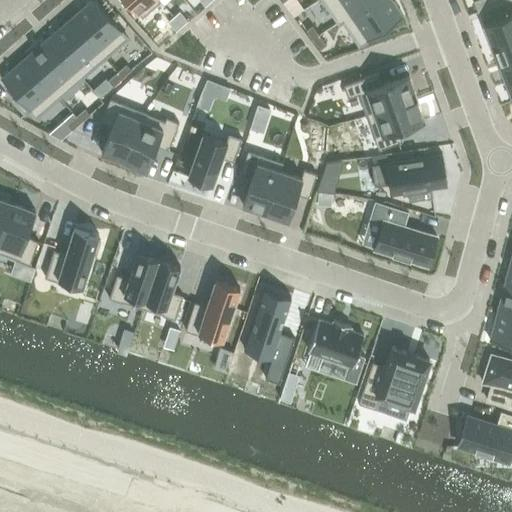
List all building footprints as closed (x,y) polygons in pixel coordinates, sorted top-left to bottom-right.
[(96,0),(90,0),(70,17),(105,57),(128,37),(96,0)] [(158,0),(127,0),(142,17),(160,1),(158,0)] [(323,0),(338,22),(371,0),(323,0)] [(392,0),(371,0),(338,22),(339,23),(343,20),(360,45),(403,16),(392,0)] [(511,11),(483,23),(492,44),(511,36),(511,11)] [(180,12),(174,17),(182,25),(187,20),(180,12)] [(70,17),(47,37),(82,77),(105,57),(70,17)] [(174,17),(168,22),(176,30),(182,25),(174,17)] [(312,25),(306,30),(313,39),(319,35),(312,25)] [(319,35),(313,39),(320,49),(327,44),(319,35)] [(511,36),(492,44),(499,63),(511,57),(511,36)] [(47,37),(25,57),(59,97),(82,77),(47,37)] [(25,57),(1,77),(17,95),(12,99),(25,113),(29,110),(36,117),(59,97),(25,57)] [(511,57),(499,63),(506,82),(511,79),(511,57)] [(126,64),(117,72),(122,78),(131,70),(126,64)] [(117,72),(108,80),(113,86),(122,78),(117,72)] [(378,72),(343,84),(348,97),(359,93),(367,115),(417,97),(409,74),(382,84),(378,72)] [(417,97),(367,115),(379,149),(402,140),(398,129),(425,119),(417,97)] [(110,98),(101,121),(112,126),(102,152),(124,161),(144,112),(110,98)] [(85,108),(76,116),(81,122),(90,114),(85,108)] [(144,112),(124,161),(146,171),(157,144),(168,149),(179,122),(167,117),(165,121),(144,112)] [(76,116),(67,124),(72,130),(81,122),(76,116)] [(203,132),(188,175),(212,183),(222,157),(233,161),(242,137),(229,133),(226,140),(203,132)] [(248,150),(240,174),(251,178),(243,204),(265,212),(282,161),(248,150)] [(441,151),(370,162),(373,183),(388,181),(389,181),(391,191),(406,189),(408,198),(432,195),(431,185),(441,184),(439,173),(445,172),(441,151)] [(282,161),(265,212),(288,220),(297,193),(309,197),(317,173),(304,169),(301,176),(281,169),(283,162),(282,161)] [(320,191),(318,203),(330,204),(332,193),(320,191)] [(0,240),(13,203),(0,198),(0,240)] [(375,200),(370,215),(384,219),(375,246),(375,248),(427,264),(437,234),(404,224),(409,210),(375,200)] [(13,203),(0,240),(0,254),(30,265),(38,241),(26,237),(36,210),(13,203)] [(54,249),(45,277),(59,281),(59,279),(83,286),(93,254),(96,255),(101,240),(97,239),(99,234),(74,226),(66,253),(54,249)] [(117,273),(109,297),(142,309),(159,258),(138,251),(129,277),(117,273)] [(159,258),(142,309),(175,320),(183,296),(171,292),(180,266),(159,258)] [(195,302),(185,330),(198,334),(199,332),(223,340),(240,287),(215,279),(206,306),(195,302)] [(511,281),(505,280),(497,309),(511,312),(511,281)] [(264,288),(249,334),(275,344),(270,359),(285,364),(295,336),(280,331),(292,297),(264,288)] [(511,312),(497,309),(489,339),(511,344),(511,312)] [(318,319),(308,349),(348,363),(343,378),(356,382),(365,356),(357,353),(364,334),(350,329),(351,325),(334,320),(333,324),(318,319)] [(170,327),(167,334),(177,337),(179,330),(170,327)] [(374,364),(361,403),(377,409),(382,395),(414,407),(429,359),(391,347),(384,367),(374,364)] [(511,358),(491,353),(483,381),(493,384),(488,399),(511,406),(511,358)] [(289,371),(283,386),(294,390),(299,375),(289,371)] [(468,414),(458,445),(508,460),(511,446),(511,413),(501,410),(497,423),(468,414)] [(16,496),(12,508),(19,510),(23,499),(16,496)] [(23,499),(19,510),(24,511),(27,511),(31,501),(23,499)]
